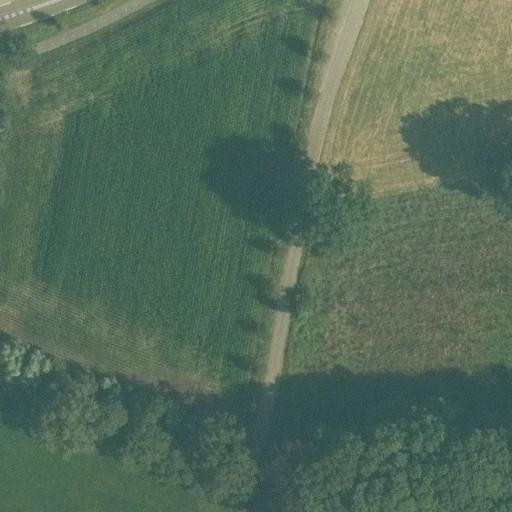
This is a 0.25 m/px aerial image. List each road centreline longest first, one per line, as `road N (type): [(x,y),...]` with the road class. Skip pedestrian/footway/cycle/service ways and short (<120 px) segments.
road 1 (unclassified): [(246,511),(319,111),(358,0)]
road 2 (track): [(257,450),(0,357)]
